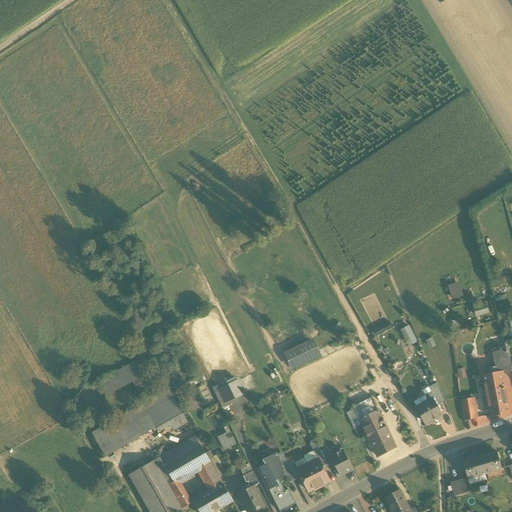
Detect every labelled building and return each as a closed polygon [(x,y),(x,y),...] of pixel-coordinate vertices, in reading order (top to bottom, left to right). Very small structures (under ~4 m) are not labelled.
[(448,286),(452,299),(460,296),(456,284),(448,286)] [(474,308),(476,316),(488,312),(485,305),(474,308)] [(400,330),(408,346),(417,342),(409,325),(400,330)] [(313,341),(285,354),(292,368),(320,355),(313,341)] [(496,367),(498,373),(502,373),(511,369),(507,350),(494,354),(496,367)] [(99,382),(106,396),(132,381),(139,393),(157,382),(150,370),(149,371),(142,358),(99,382)] [(457,369),(459,379),(466,378),(464,368),(457,369)] [(502,373),(498,373),(490,374),(482,376),(490,416),(509,413),(502,373)] [(220,390),(238,382),(235,376),(211,387),(214,393),(215,392),(220,390)] [(238,382),(220,390),(226,402),(243,394),(238,382)] [(431,393),(439,405),(445,402),(437,382),(428,388),(431,393)] [(95,415),(96,415),(102,412),(105,407),(106,401),(106,396),(103,391),(98,387),(93,386),(87,387),(82,389),(79,394),(77,400),(78,405),(81,411),(85,414),(90,415),(95,415)] [(200,390),(204,399),(211,396),(206,387),(200,390)] [(94,437),(105,456),(170,419),(176,429),(188,422),(169,389),(144,403),(149,410),(117,428),(115,425),(94,437)] [(228,406),(226,402),(220,390),(215,392),(223,409),(228,406)] [(413,404),(416,409),(432,399),(436,407),(439,405),(431,393),(413,404)] [(354,409),(360,420),(378,411),(372,398),(353,407),(354,409)] [(416,409),(426,425),(435,419),(434,417),(440,413),(436,407),(432,399),(416,409)] [(462,402),(465,421),(477,419),(473,399),(462,402)] [(92,433),(94,437),(115,425),(117,428),(149,410),(144,403),(92,433)] [(347,413),(354,426),(360,422),(360,420),(354,409),(347,413)] [(386,427),(378,411),(360,420),(360,422),(367,437),(386,427)] [(313,416),(306,419),(309,426),(316,423),(313,416)] [(367,437),(377,457),(396,448),(386,428),(386,427),(367,437)] [(216,436),(222,447),(237,440),(232,429),(216,436)] [(186,496),(177,480),(197,469),(204,483),(203,483),(209,493),(224,485),(210,461),(196,436),(129,475),(150,511),(176,511),(183,508),(188,505),(184,498),(186,496)] [(313,451),(319,448),(316,441),(310,444),(313,451)] [(318,459),(322,467),(327,464),(324,457),(321,451),(319,448),(313,451),(317,459),(318,459)] [(327,448),(321,451),(324,457),(329,454),(329,455),(331,454),(327,448)] [(334,465),(340,476),(353,470),(343,450),(330,457),(334,465)] [(304,456),(305,458),(308,464),(317,459),(313,451),(304,456)] [(221,479),(223,483),(234,477),(219,452),(209,458),(221,479)] [(282,467),(288,464),(282,452),(276,455),(282,467)] [(497,452),(480,457),(484,473),(502,468),(497,452)] [(327,464),(329,468),(334,465),(330,457),(329,455),(329,454),(324,457),(327,464)] [(258,468),(268,489),(277,485),(275,480),(278,479),(279,482),(287,478),(282,467),(276,455),(275,455),(264,461),(266,465),(258,468)] [(468,478),(484,473),(480,457),(464,462),(468,478)] [(305,458),(295,463),(298,469),(308,464),(305,458)] [(317,459),(308,464),(319,488),(324,485),(325,484),(329,482),(322,467),(318,459),(317,459)] [(237,467),(242,477),(253,471),(248,461),(237,467)] [(288,464),(296,480),(301,477),(297,469),(298,469),(295,463),(294,461),(293,461),(288,464)] [(289,483),(296,480),(288,464),(282,467),(287,478),(289,483)] [(315,490),(319,488),(308,464),(298,469),(297,469),(301,477),(309,492),(313,489),(315,490)] [(247,482),(250,488),(253,487),(259,484),(253,471),(242,477),(245,483),(247,482)] [(486,481),(484,473),(468,478),(470,485),(486,481)] [(284,492),(279,482),(278,479),(275,480),(277,485),(268,489),(280,511),(296,504),(289,489),(284,492)] [(452,482),(455,495),(468,492),(464,479),(452,482)] [(194,502),(200,511),(213,511),(233,501),(224,485),(209,493),(194,502)] [(238,494),(246,511),(256,511),(264,508),(253,487),(250,488),(238,494)] [(392,511),(410,511),(399,490),(385,498),(392,511)]
